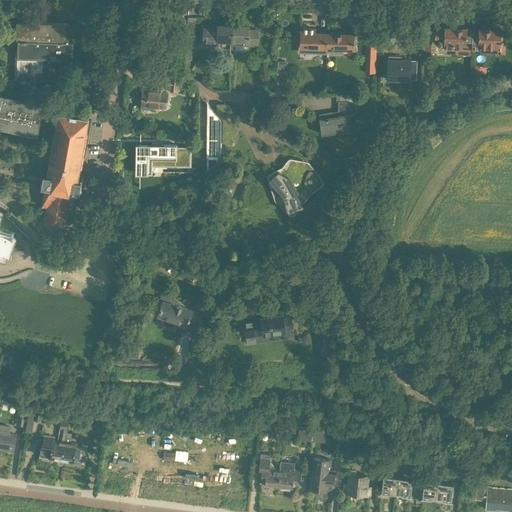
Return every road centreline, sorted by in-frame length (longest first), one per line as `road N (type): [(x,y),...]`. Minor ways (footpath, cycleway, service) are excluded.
road 1 (unclassified): [(110,188),(131,233),(176,271),(257,281),(313,259),(351,257)]
road 2 (secondary): [(351,257),(362,196),(391,147),(451,101),(511,87)]
road 3 (secondary): [(511,428),(447,408),(394,367),(361,313),(351,257)]
road 4 (unclassified): [(297,0),(511,7)]
road 5 (residential): [(174,511),(0,489)]
road 6 (unclassified): [(110,188),(87,200),(83,229),(52,239),(0,196)]
road 7 (residential): [(116,67),(186,72),(209,96),(249,97)]
road 8 (unclassified): [(116,67),(104,139),(110,188)]
